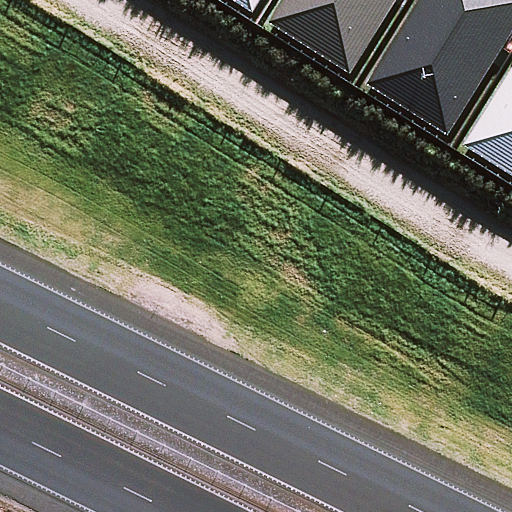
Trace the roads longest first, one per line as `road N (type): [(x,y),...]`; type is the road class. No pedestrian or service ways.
road 1 (motorway): [(0,294),(511,503)]
road 2 (motorway): [(0,300),(431,511)]
road 3 (track): [(511,251),(113,0)]
road 4 (motorway): [(176,511),(0,423)]
